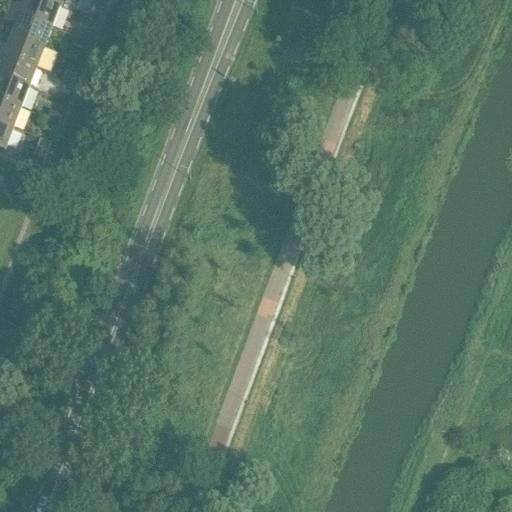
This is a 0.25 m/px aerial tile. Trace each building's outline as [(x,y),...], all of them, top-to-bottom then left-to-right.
[(52,30),(60,9),(35,0),(25,0),(23,8),(12,4),(9,13),(52,30)] [(35,0),(60,9),(63,0),(35,0)] [(102,11),(105,3),(96,0),(93,0),(91,6),(102,11)] [(44,50),(52,30),(9,13),(5,22),(16,26),(12,37),(44,50)] [(89,44),(92,36),(81,32),(78,40),(89,44)] [(0,55),(37,70),(44,50),(12,37),(7,48),(0,45),(0,55)] [(86,51),(89,44),(78,40),(75,47),(86,51)] [(0,78),(29,90),(37,70),(0,55),(0,66),(1,66),(0,68),(0,78)] [(74,84),(77,77),(66,72),(63,80),(74,84)] [(0,102),(21,110),(29,90),(0,78),(0,102)] [(71,92),(74,84),(63,80),(60,87),(71,92)] [(0,125),(13,130),(21,110),(0,102),(0,125)] [(58,125),(61,117),(50,113),(47,120),(58,125)] [(56,132),(58,125),(47,120),(44,128),(56,132)] [(0,149),(6,151),(13,130),(0,125),(0,149)] [(41,169),(44,162),(33,157),(30,165),(41,169)]
